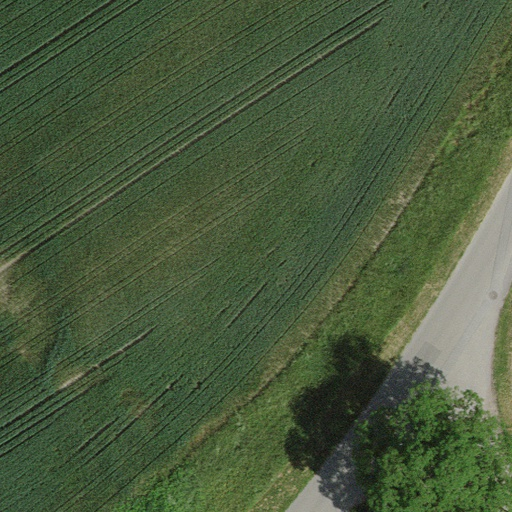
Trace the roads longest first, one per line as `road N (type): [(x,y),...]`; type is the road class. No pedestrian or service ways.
road 1 (unclassified): [(316,511),(376,436),(511,212)]
road 2 (track): [(511,495),(447,327)]
